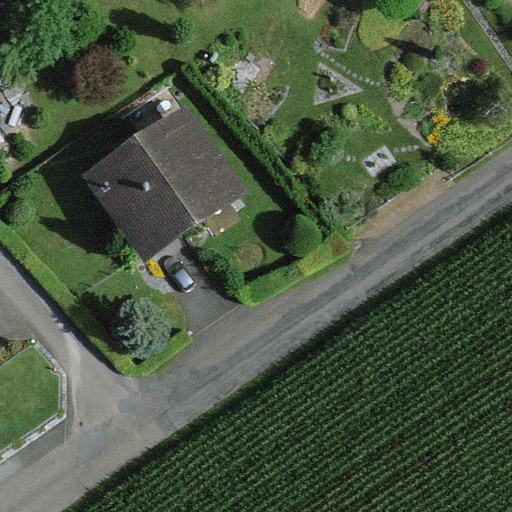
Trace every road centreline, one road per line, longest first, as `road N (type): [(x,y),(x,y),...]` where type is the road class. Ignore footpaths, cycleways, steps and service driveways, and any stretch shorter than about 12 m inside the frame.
road 1 (unclassified): [(511,191),(30,511)]
road 2 (track): [(143,436),(0,271)]
